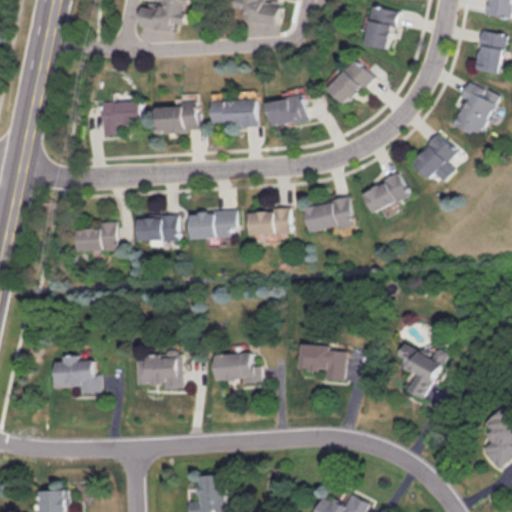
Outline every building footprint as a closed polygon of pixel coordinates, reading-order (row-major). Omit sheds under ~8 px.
[(149,0),(154,5),(146,3),(142,24),(174,30),(175,21),(185,23),(188,0),(149,0)] [(240,0),(240,6),(246,7),(244,18),(277,24),(280,4),(265,2),(264,0),(240,0)] [(507,0),(481,0),(480,12),(506,16),(507,0)] [(386,47),(392,9),(369,5),(362,43),(386,47)] [(470,67),(493,71),(500,33),(477,29),(470,67)] [(344,103),(371,75),(354,58),(327,86),(344,103)] [(447,123),(473,135),(493,93),(463,79),(455,96),(459,98),(447,123)] [(272,124),(307,118),(303,93),(267,100),(272,124)] [(159,105),(159,131),(188,131),(188,127),(200,126),(199,98),(182,99),(183,104),(159,105)] [(212,99),(213,123),(257,121),(256,98),(212,99)] [(144,122),(143,99),(105,100),(106,133),(121,133),(120,122),(144,122)] [(441,160),(451,149),(433,132),(406,161),(424,177),(429,172),(437,180),(449,167),(441,160)] [(370,210),(405,194),(395,172),(360,189),(370,210)] [(351,222),(346,196),(304,204),(310,231),(351,222)] [(289,205),(273,206),(273,210),(250,210),(251,232),(289,231),(289,205)] [(237,209),(191,210),(192,236),(231,235),(231,225),(237,225),(237,209)] [(179,238),(178,212),(139,213),(140,239),(179,238)] [(118,219),(103,220),(103,226),(80,227),(81,248),(119,247),(118,219)] [(302,367),(328,368),(328,378),(345,379),(346,349),(331,348),(332,343),(303,342),(302,367)] [(448,351),(437,346),(433,356),(405,342),(396,361),(418,371),(410,389),(426,397),(448,351)] [(140,355),(141,383),(168,382),(168,386),(185,386),(184,354),(179,354),(179,347),(169,347),(169,354),(140,355)] [(219,378),(245,378),(245,380),(262,380),(262,363),(253,364),(253,351),(218,352),(219,378)] [(104,390),(103,371),(98,371),(98,358),(83,359),(82,354),(68,354),(68,360),(60,360),(61,377),(57,377),(57,385),(84,384),(84,391),(104,390)] [(500,466),(511,457),(511,406),(510,404),(484,423),(495,438),(485,446),(500,466)] [(194,511),(217,511),(217,508),(230,508),(228,473),(203,475),(205,498),(194,499),(194,511)] [(45,511),(73,511),(73,488),(45,489),(45,511)] [(364,511),(370,499),(353,492),(348,503),(326,493),(317,511),(364,511)]
